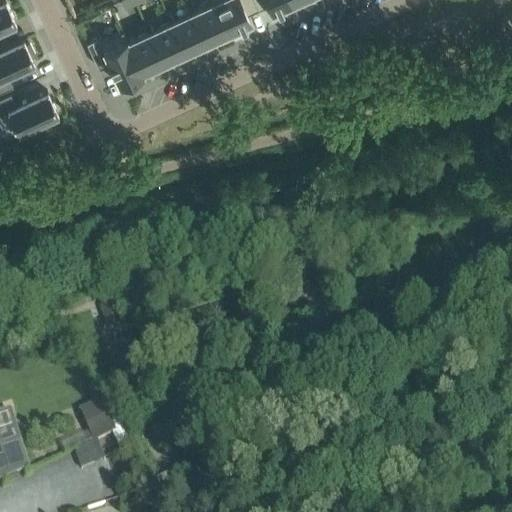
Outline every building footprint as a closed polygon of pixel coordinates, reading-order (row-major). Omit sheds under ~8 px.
[(5,0),(2,0),(0,1),(0,29),(16,22),(5,0)] [(206,42),(228,32),(213,0),(212,0),(213,1),(192,10),(195,18),(206,42)] [(213,0),(228,32),(250,21),(247,14),(240,0),(213,0)] [(240,0),(247,14),(258,9),(253,0),(240,0)] [(253,0),(258,9),(269,4),(267,0),(253,0)] [(295,1),(294,0),(267,0),(269,4),(272,11),(295,1)] [(184,52),(206,42),(195,18),(192,10),(170,20),(172,26),(184,52)] [(162,62),(184,52),(172,26),(170,20),(148,31),(151,38),(162,62)] [(119,84),(141,74),(122,31),(100,41),(99,42),(108,61),(119,84)] [(162,62),(151,38),(148,31),(127,40),(123,31),(122,31),(141,74),(142,73),(142,71),(162,62)] [(97,66),(108,61),(99,42),(100,41),(98,37),(86,42),(89,47),(97,66)] [(0,49),(0,91),(12,86),(7,74),(34,62),(32,56),(36,54),(30,42),(26,44),(24,39),(0,49)] [(10,93),(0,97),(0,116),(9,136),(27,127),(28,131),(48,122),(46,118),(58,113),(47,90),(16,105),(10,93)] [(102,400),(78,410),(92,442),(115,431),(102,400)] [(0,480),(29,468),(21,445),(20,442),(0,448),(0,454),(0,456),(0,480)] [(131,495),(118,499),(121,507),(136,510),(131,495)]
